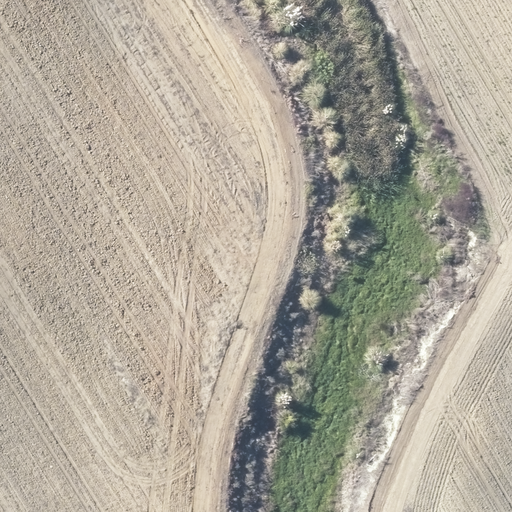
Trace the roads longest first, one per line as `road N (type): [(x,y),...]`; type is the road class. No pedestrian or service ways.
road 1 (track): [(375,0),(484,197),(488,245),(458,298),(391,511)]
road 2 (track): [(205,511),(264,249),(263,192),(240,60),(202,0)]
